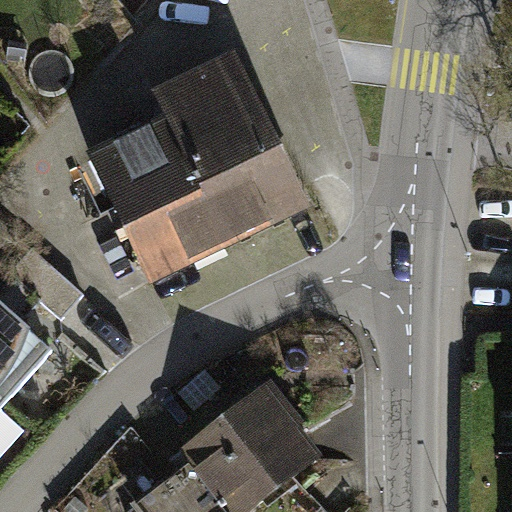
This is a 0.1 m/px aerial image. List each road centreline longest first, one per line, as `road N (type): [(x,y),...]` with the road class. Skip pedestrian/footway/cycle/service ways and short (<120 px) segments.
road 1 (residential): [(20,511),(128,393),(189,346),(326,279),(412,272)]
road 2 (residential): [(412,272),(410,511)]
road 3 (residential): [(421,131),(412,272)]
road 4 (residential): [(439,0),(421,131)]
